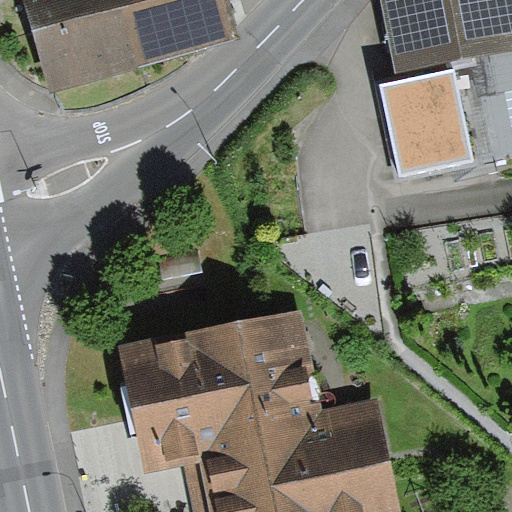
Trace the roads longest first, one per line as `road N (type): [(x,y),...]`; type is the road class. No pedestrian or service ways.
road 1 (tertiary): [(304,0),(193,109),(69,180),(0,205)]
road 2 (residential): [(374,221),(333,0)]
road 3 (secondary): [(0,366),(31,511)]
